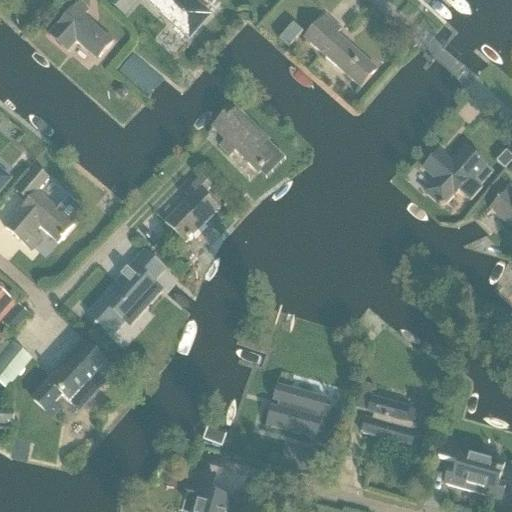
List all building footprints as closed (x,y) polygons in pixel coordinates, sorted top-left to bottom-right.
[(109,0),(107,3),(122,16),(135,0),(109,0)] [(144,0),(189,39),(209,17),(193,3),(195,0),(144,0)] [(83,17),(88,12),(77,3),(56,27),(47,37),(67,55),(76,44),(87,54),(97,62),(113,44),(103,35),(83,17)] [(304,41),(359,89),(376,70),(336,36),(340,30),(325,17),(304,41)] [(303,33),(293,25),(279,41),(288,49),(303,33)] [(262,145),(267,140),(234,107),(212,129),(225,141),(219,146),(230,157),(235,152),(258,175),(275,157),(262,145)] [(479,187),(492,174),(485,168),(486,167),(464,148),(451,163),(439,152),(422,171),(434,181),(422,194),(439,209),(445,209),(454,199),(453,198),(457,193),(470,204),(483,190),(479,187)] [(50,180),(36,168),(15,193),(26,202),(2,230),(32,255),(44,241),(36,234),(39,230),(57,246),(75,226),(38,194),(50,180)] [(186,202),(164,224),(185,245),(216,213),(226,223),(237,212),(198,173),(177,193),(186,202)] [(511,231),(511,197),(507,193),(490,210),(511,231)] [(164,271),(145,254),(88,317),(111,337),(125,322),(115,313),(122,305),(132,313),(155,288),(152,285),(164,271)] [(0,324),(16,307),(0,292),(0,324)] [(32,361),(11,343),(2,344),(0,346),(0,386),(6,392),(32,361)] [(61,396),(73,406),(80,413),(102,389),(115,374),(83,345),(33,401),(46,413),(44,414),(51,421),(60,410),(54,404),(61,396)] [(280,404),(278,411),(271,409),(266,427),(316,441),(314,447),(326,450),(333,427),(321,423),(327,402),(276,388),(272,402),(280,404)] [(409,432),(411,424),(418,426),(422,414),(409,411),(371,400),(367,413),(373,415),(371,423),(365,421),(361,434),(421,451),(425,436),(409,432)] [(448,473),(444,486),(501,501),(505,488),(498,486),(504,465),(461,453),(463,443),(445,438),(438,461),(463,468),(461,476),(448,473)] [(228,511),(231,501),(220,498),(218,505),(210,502),(216,481),(193,474),(188,491),(198,494),(192,511),(228,511)]
